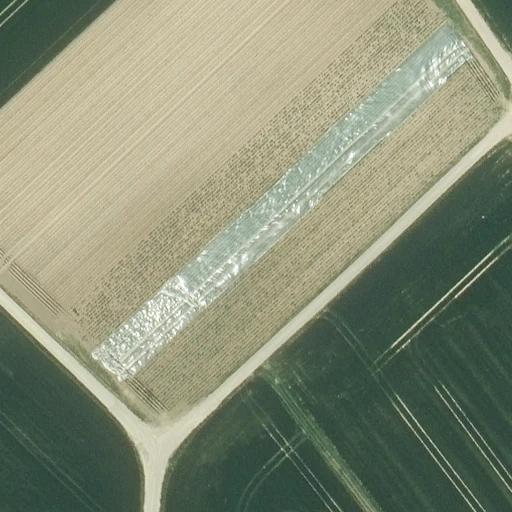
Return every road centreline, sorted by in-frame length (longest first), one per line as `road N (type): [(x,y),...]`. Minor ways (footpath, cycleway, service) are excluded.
road 1 (track): [(150,511),(157,450),(511,122)]
road 2 (track): [(157,450),(0,300)]
road 3 (track): [(374,511),(261,362)]
